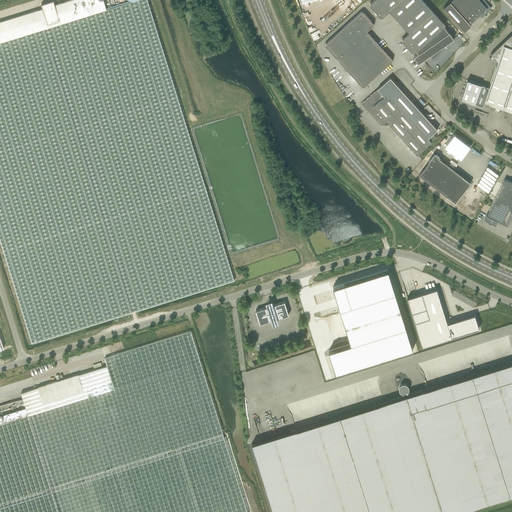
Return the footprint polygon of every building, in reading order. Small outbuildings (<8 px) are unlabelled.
[(137,0),(107,9),(0,42),(0,239),(2,246),(32,343),(234,280),(172,80),(147,0),(137,0)] [(0,42),(107,9),(103,0),(69,0),(55,5),(54,0),(44,3),(44,4),(45,5),(42,6),(43,8),(0,21),(0,42)] [(373,0),(370,3),(370,5),(380,17),(382,17),(389,11),(400,0),(373,0)] [(399,22),(423,0),(422,0),(400,0),(389,11),(399,22)] [(409,33),(433,11),(423,0),(399,22),(409,33)] [(452,0),(450,2),(470,24),(474,20),(479,15),(482,17),(492,8),(484,0),(452,0)] [(470,24),(450,2),(443,8),(464,31),(471,25),(470,24)] [(414,52),(416,51),(435,34),(444,26),(445,25),(433,11),(409,33),(402,39),(402,41),(412,52),(414,52)] [(361,12),(326,43),(325,46),(362,86),(364,86),(366,84),(392,61),(392,59),(367,31),(373,25),(373,23),(363,12),(361,12)] [(416,51),(418,54),(414,57),(418,63),(423,60),(431,54),(454,39),(449,32),(448,32),(444,26),(435,34),(416,51)] [(481,84),(467,80),(461,99),(474,103),(483,106),(489,108),(490,104),(511,111),(511,33),(509,37),(508,38),(491,54),(492,55),(490,57),(491,59),(493,57),(498,61),(489,87),(481,84)] [(391,125),(417,154),(432,140),(436,137),(433,133),(437,129),(419,110),(390,77),(361,103),(381,126),(387,121),(391,125)] [(439,156),(435,153),(428,162),(429,162),(419,175),(455,203),(471,183),(439,158),(439,156)] [(511,205),(511,182),(504,178),(502,183),(503,183),(496,198),(511,205)] [(497,221),(507,226),(511,216),(511,205),(496,198),(493,205),(487,215),(486,215),(484,219),(495,225),(497,221)] [(328,351),(335,373),(413,349),(388,270),(333,287),(350,344),(328,351)] [(422,346),(479,328),(478,328),(474,316),(452,323),(452,324),(448,325),(436,289),(407,298),(422,346)] [(260,324),(272,320),(272,322),(277,321),(277,319),(289,315),(285,301),(273,305),(272,303),(267,305),(268,307),(255,311),(260,324)] [(26,407),(0,415),(0,511),(247,511),(191,331),(105,358),(107,365),(94,369),(93,365),(88,366),(90,371),(79,374),(83,389),(43,402),(38,387),(21,392),(26,407)] [(252,443),(273,511),(455,511),(511,494),(511,361),(384,402),(252,443)] [(38,387),(43,402),(83,389),(79,374),(78,374),(38,387)]
